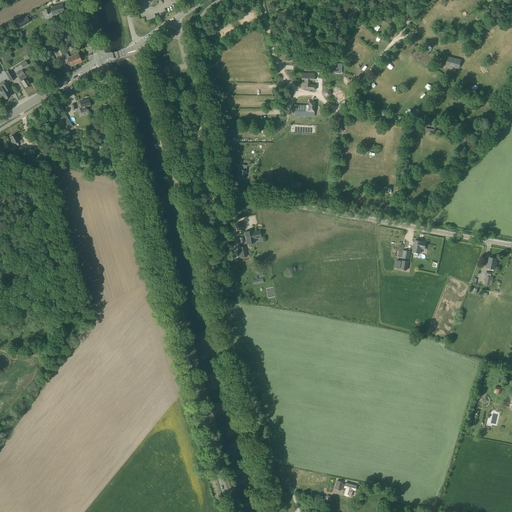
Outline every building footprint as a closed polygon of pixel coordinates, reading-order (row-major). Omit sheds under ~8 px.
[(54,7),(51,8),(52,11),(51,11),(52,16),(53,15),(57,15),(56,13),(64,11),(64,10),(64,8),(63,8),(62,5),(56,6),(55,7),(54,7)] [(16,22),(19,28),(30,22),(27,16),(16,22)] [(75,64),(72,56),(69,58),(67,53),(64,55),(68,65),(70,64),(71,66),(75,64)] [(72,56),(75,64),(81,62),(78,54),(72,56)] [(445,65),(458,68),(460,60),(447,57),(445,65)] [(16,73),(21,81),(24,87),(30,84),(26,78),(27,78),(22,70),(16,73)] [(10,71),(6,74),(10,82),(15,79),(10,71)] [(301,80),(305,80),(304,89),(315,90),(315,86),(309,86),(310,81),(311,81),(312,74),(301,73),(301,80)] [(5,99),(10,97),(7,91),(10,89),(6,83),(5,84),(4,82),(0,84),(2,87),(0,87),(0,91),(1,93),(1,92),(5,99)] [(80,102),(77,103),(79,109),(80,109),(81,113),(87,111),(86,107),(91,106),(89,99),(80,102)] [(294,105),(293,111),(296,111),(295,116),(314,117),(314,112),(315,102),(308,101),(307,112),(305,112),(305,105),(304,105),(294,105)] [(65,114),(60,118),(65,126),(66,125),(70,122),(68,119),(65,114)] [(425,131),(444,135),(453,141),(455,139),(446,132),(425,128),(425,131)] [(15,134),(9,137),(11,141),(12,145),(12,144),(14,147),(20,144),(23,143),(21,140),(19,141),(18,137),(17,138),(15,134)] [(261,238),(260,231),(253,232),(253,231),(244,232),(247,244),(255,242),(254,239),(261,238)] [(414,240),(412,252),(420,254),(421,249),(424,249),(425,242),(422,242),(414,240)] [(402,258),(409,259),(410,254),(410,252),(403,250),(403,253),(402,258)] [(487,263),(486,268),(494,269),(494,266),(495,266),(496,262),(495,262),(496,259),(489,257),(488,264),(487,263)] [(335,489),(340,490),(341,489),(344,490),(343,495),(351,497),(353,490),(355,491),(356,486),(345,483),(345,485),(342,484),(342,482),(337,481),(335,489)]
